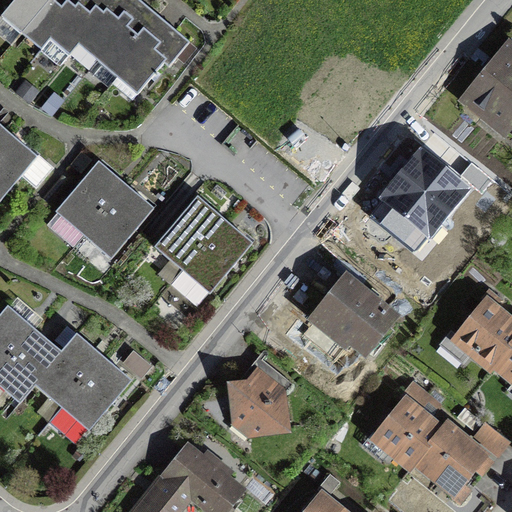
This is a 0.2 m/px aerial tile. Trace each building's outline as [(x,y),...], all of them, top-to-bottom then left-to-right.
[(0,19),(18,35),(47,0),(16,0),(0,19)] [(49,45),(87,0),(47,0),(18,35),(41,55),(49,45)] [(76,48),(117,1),(115,0),(87,0),(49,45),(66,60),(76,48)] [(94,64),(144,6),(137,0),(117,0),(117,1),(76,48),(94,64)] [(114,80),(163,22),(144,6),(94,64),(114,80)] [(163,22),(114,80),(135,98),(164,65),(171,71),(192,47),(163,22)] [(511,132),(511,55),(504,49),(453,110),(500,148),(511,132)] [(0,129),(0,147),(9,137),(0,129)] [(9,137),(0,147),(0,198),(34,159),(9,137)] [(424,154),(385,205),(417,228),(427,216),(460,241),(489,204),(424,154)] [(73,245),(83,234),(125,188),(97,163),(46,220),(73,245)] [(152,212),(125,188),(83,234),(111,258),(152,212)] [(148,251),(180,276),(220,225),(189,200),(148,251)] [(246,246),(220,225),(180,276),(171,286),(197,307),(246,246)] [(337,281),(299,327),(351,370),(389,324),(337,281)] [(482,376),(487,371),(511,338),(511,323),(479,298),(442,344),(482,376)] [(0,372),(32,332),(5,310),(0,315),(0,372)] [(32,332),(0,372),(0,392),(19,407),(34,390),(61,355),(32,332)] [(61,355),(34,390),(61,411),(103,359),(75,337),(61,355)] [(511,338),(487,371),(511,390),(511,338)] [(138,344),(124,352),(137,373),(151,366),(138,344)] [(103,359),(61,411),(86,432),(128,380),(103,359)] [(215,392),(225,433),(245,447),(279,444),(279,396),(251,375),(238,389),(215,392)] [(403,474),(406,470),(438,428),(400,400),(366,446),(403,474)] [(441,423),(438,428),(406,470),(450,502),(485,455),(441,423)] [(509,445),(486,425),(476,437),(499,456),(509,445)] [(182,448),(130,511),(183,511),(187,508),(192,511),(228,511),(241,496),(182,448)] [(335,511),(314,495),(299,511),(335,511)]
